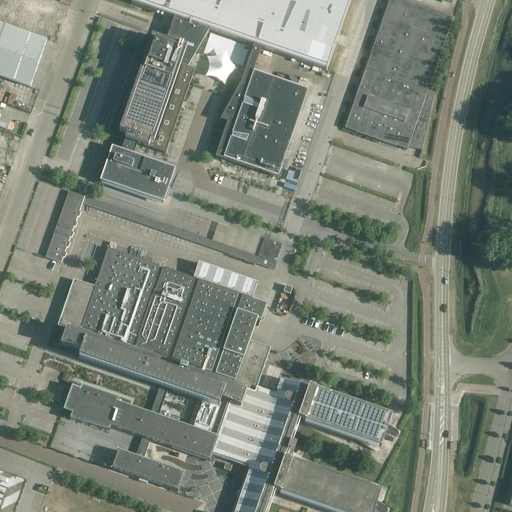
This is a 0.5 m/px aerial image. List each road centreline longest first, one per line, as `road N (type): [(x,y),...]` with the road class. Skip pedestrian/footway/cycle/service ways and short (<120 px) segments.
road 1 (unclassified): [(0,251),(90,0)]
road 2 (tertiary): [(443,257),(454,138),(488,0)]
road 3 (residential): [(298,220),(406,255),(443,257)]
road 4 (unclassified): [(477,511),(511,367)]
road 5 (tertiary): [(438,366),(429,511)]
road 6 (tertiary): [(441,511),(445,366)]
road 7 (residential): [(372,0),(327,130)]
